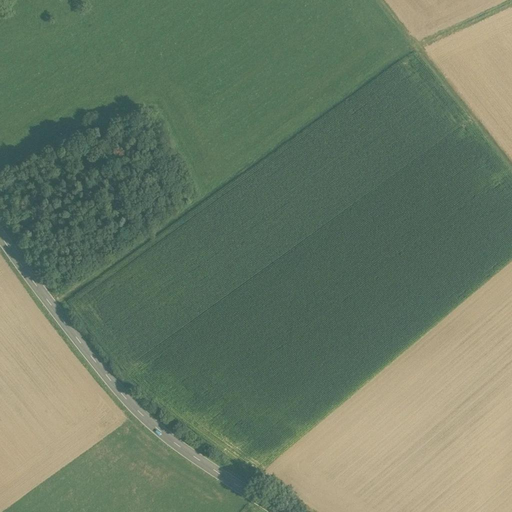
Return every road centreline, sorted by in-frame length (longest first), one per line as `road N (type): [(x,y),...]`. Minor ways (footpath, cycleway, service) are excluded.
road 1 (track): [(52,307),(416,47),(511,3)]
road 2 (residential): [(0,232),(129,402),(176,446),(275,511)]
road 3 (track): [(380,0),(511,162)]
